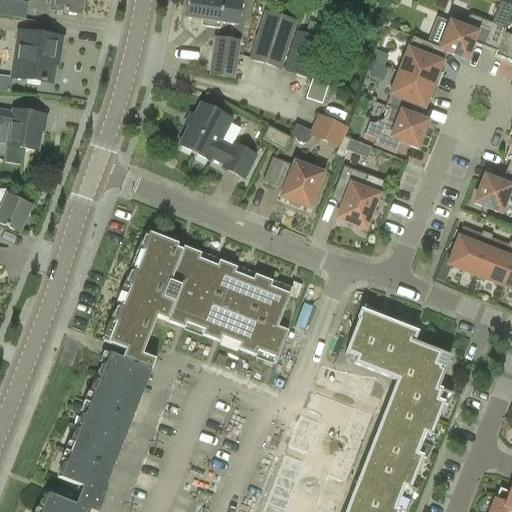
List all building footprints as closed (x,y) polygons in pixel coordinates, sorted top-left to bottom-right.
[(0,0),(0,17),(25,21),(27,4),(0,0)] [(82,0),(53,0),(52,15),(80,18),(82,0)] [(239,28),(240,17),(242,2),(224,1),(224,0),(187,0),(184,21),(203,24),(202,30),(220,32),(221,26),(239,28)] [(437,19),(427,44),(440,49),(446,53),(466,61),(473,44),(496,53),(505,34),(506,30),(504,29),(511,9),(499,4),(491,24),(472,17),(465,20),(462,28),(437,19)] [(264,13),(248,63),(281,72),(296,23),(264,13)] [(296,32),(283,72),(308,81),(321,41),(296,32)] [(51,85),(55,58),(58,58),(61,40),(18,34),(11,80),(51,85)] [(511,36),(505,34),(496,53),(494,57),(511,64),(511,82),(511,83),(511,36)] [(239,41),(215,38),(209,78),(234,81),(239,41)] [(413,39),(399,74),(437,89),(443,75),(438,73),(446,53),(440,49),(427,44),(413,39)] [(383,84),(388,70),(373,65),(368,79),(383,84)] [(437,89),(399,74),(386,108),(388,109),(420,120),(427,100),(432,102),(437,89)] [(0,75),(0,91),(10,92),(11,76),(0,75)] [(312,78),(305,100),(321,105),(328,83),(312,78)] [(210,166),(212,162),(224,168),(222,172),(243,182),(255,159),(234,148),(231,153),(219,147),(231,123),(200,108),(179,150),(210,166)] [(12,112),(0,109),(0,145),(6,146),(6,148),(37,154),(44,117),(12,112)] [(420,120),(388,109),(383,120),(373,125),(369,124),(365,135),(376,140),(373,146),(396,155),(400,143),(417,150),(427,123),(420,120)] [(290,137),(294,138),(294,139),(294,140),(295,141),(296,142),(297,143),(298,144),(299,145),(300,145),(301,145),(304,145),(306,144),(307,144),(309,142),(310,141),(310,140),(311,139),(338,150),(347,128),(317,116),(310,133),(295,126),(290,137)] [(268,131),(261,143),(284,155),(290,142),(268,131)] [(281,199),(289,202),(289,206),(298,209),(301,207),(309,210),(323,175),(294,164),(293,167),(272,159),(263,183),(277,189),(278,186),(285,189),(281,199)] [(511,162),(510,162),(501,185),(484,178),(474,205),(500,215),(505,204),(511,206),(511,162)] [(384,183),(367,177),(344,168),(334,192),(346,197),(337,221),(365,232),(370,218),(376,216),(373,210),(384,183)] [(31,205),(7,194),(7,191),(0,190),(0,222),(19,232),(31,205)] [(475,277),(490,241),(492,237),(482,233),(480,237),(462,230),(448,266),(475,277)] [(43,495),(35,511),(399,511),(446,394),(437,390),(439,385),(450,359),(412,344),(414,340),(402,335),(404,330),(383,322),(361,314),(344,355),(356,360),(354,366),(396,382),(377,430),(345,511),(98,511),(104,497),(101,496),(152,371),(156,361),(143,356),(158,318),(276,364),(289,332),(278,328),(279,325),(293,291),(178,245),(146,233),(104,342),(126,350),(123,359),(107,353),(106,355),(56,478),(81,488),(73,507),(43,495)] [(490,241),(475,277),(502,288),(511,261),(511,244),(509,244),(507,248),(490,241)] [(511,261),(502,288),(511,291),(511,261)] [(185,352),(189,343),(179,339),(175,348),(185,352)] [(198,347),(189,343),(185,352),(195,356),(198,347)] [(361,412),(365,403),(355,399),(355,400),(351,408),(361,412)] [(371,416),(375,407),(365,403),(362,412),(371,416)] [(331,491),(332,491),(341,494),(345,485),(335,481),(331,491)] [(499,490),(490,511),(511,511),(511,491),(510,491),(509,494),(499,490)] [(325,508),(333,511),(334,511),(338,502),(328,499),(325,508)]
